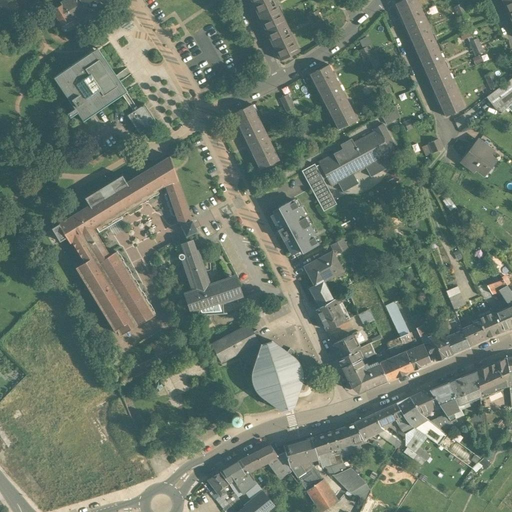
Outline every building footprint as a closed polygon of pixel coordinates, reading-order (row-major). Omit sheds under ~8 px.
[(62,0),(60,1),(61,4),(52,10),(62,26),(70,21),(71,21),(88,10),(83,3),(87,0),(62,0)] [(298,52),(273,0),(250,0),(280,61),(298,52)] [(415,0),(407,0),(395,5),(420,60),(438,51),(415,0)] [(511,0),(506,0),(502,2),(511,22),(511,0)] [(468,19),(462,5),(454,8),(460,22),(468,19)] [(323,24),(317,11),(309,15),(315,29),(323,24)] [(484,53),(477,39),(469,43),(475,56),(484,53)] [(139,132),(155,121),(143,104),(137,108),(117,78),(97,48),(53,77),(67,98),(67,99),(73,108),(66,113),(69,118),(77,113),(83,121),(122,94),(133,111),(127,115),(139,132)] [(374,62),(367,48),(359,52),(366,66),(374,62)] [(464,108),(438,51),(420,60),(445,117),(464,108)] [(342,94),(328,67),(310,75),(324,103),(342,94)] [(492,73),(484,77),(490,90),(499,87),(492,73)] [(511,78),(485,98),(494,110),(501,113),(507,108),(508,108),(511,103),(511,78)] [(387,88),(379,91),(382,98),(390,94),(387,88)] [(342,94),(324,103),(338,131),(356,122),(342,94)] [(288,96),(279,100),(286,114),(294,110),(288,96)] [(251,105),(233,114),(246,142),(265,133),(251,105)] [(396,106),(380,111),(384,122),(400,117),(396,106)] [(463,115),(453,120),(458,130),(468,125),(463,115)] [(409,122),(403,125),(406,133),(412,130),(409,122)] [(314,164),(301,171),(323,212),(336,205),(322,180),(326,178),(330,185),(385,154),(387,157),(398,150),(382,124),(372,130),(373,132),(318,164),(321,169),(318,171),(314,164)] [(304,131),(296,134),(302,148),(310,144),(304,131)] [(265,133),(246,142),(260,170),(278,162),(265,133)] [(438,140),(428,144),(432,154),(442,149),(438,140)] [(479,140),(463,161),(473,169),(476,165),(483,171),(492,159),(488,155),(492,151),(479,140)] [(191,221),(169,157),(58,225),(69,243),(71,243),(83,262),(77,266),(119,337),(153,316),(114,253),(109,255),(94,229),(96,228),(99,233),(107,228),(123,219),(119,214),(166,186),(168,192),(166,193),(164,196),(166,201),(168,202),(167,204),(168,209),(170,210),(169,212),(171,216),(173,217),(176,217),(179,224),(181,224),(182,226),(191,221)] [(280,211),(271,216),(291,254),(300,250),(302,253),(317,244),(313,236),(314,236),(299,208),(297,209),(293,201),(278,209),(280,211)] [(509,217),(502,213),(496,222),(502,227),(509,217)] [(191,221),(182,226),(181,226),(183,231),(186,237),(196,232),(194,226),(191,221)] [(341,240),(331,245),(334,251),(336,255),(346,249),(341,240)] [(192,241),(181,245),(184,255),(182,254),(181,254),(179,255),(178,256),(178,257),(179,259),(180,260),(181,260),(185,271),(187,274),(202,269),(192,241)] [(427,247),(419,251),(422,256),(429,253),(427,247)] [(334,251),(304,268),(313,286),(314,286),(322,282),(341,272),(333,256),(336,255),(334,251)] [(208,286),(202,269),(187,274),(193,291),(184,294),(191,314),(200,310),(202,316),(213,315),(212,312),(221,312),(218,304),(241,296),(234,277),(208,286)] [(332,300),(322,282),(314,286),(313,286),(308,289),(318,308),(332,300)] [(456,287),(445,292),(453,309),(464,305),(456,287)] [(332,300),(318,308),(315,310),(326,331),(349,319),(346,313),(341,316),(333,299),(332,300)] [(17,323),(38,368),(75,351),(54,306),(17,323)] [(511,306),(493,315),(501,333),(511,327),(511,306)] [(368,310),(357,315),(363,326),(373,321),(368,310)] [(492,313),(478,319),(479,323),(486,339),(501,333),(493,315),(492,313)] [(425,334),(421,324),(418,325),(417,323),(413,324),(419,336),(425,334)] [(479,323),(462,330),(469,347),(486,339),(479,323)] [(249,324),(210,344),(214,351),(212,352),(214,356),(216,355),(220,363),(239,354),(259,343),(255,336),(259,333),(257,330),(253,332),(249,324)] [(462,330),(450,335),(447,328),(442,330),(443,332),(452,354),(469,347),(462,330)] [(443,332),(436,335),(436,334),(427,337),(429,342),(425,343),(431,357),(433,356),(435,361),(452,354),(443,332)] [(352,334),(332,344),(339,359),(357,350),(359,349),(352,334)] [(408,334),(399,337),(401,344),(406,342),(411,340),(411,338),(410,339),(408,334)] [(399,337),(377,346),(379,352),(389,349),(392,358),(405,353),(401,344),(399,337)] [(286,352),(271,341),(270,342),(262,345),(259,344),(259,343),(239,354),(240,356),(242,359),(244,361),(246,363),(249,364),(253,366),(251,375),(252,385),(257,393),(264,399),(262,402),(265,404),(267,401),(282,412),(283,411),(292,408),(299,390),(303,391),(305,385),(301,384),(302,376),(300,369),(297,362),(292,356),(296,350),(291,347),(286,352)] [(423,346),(410,351),(406,342),(401,344),(405,353),(412,371),(430,363),(423,346)] [(365,369),(357,350),(339,359),(354,387),(359,389),(386,382),(379,363),(365,369)] [(392,358),(379,363),(387,382),(412,371),(405,353),(392,358)] [(505,358),(476,372),(479,396),(479,399),(508,385),(508,381),(507,368),(505,358)] [(83,369),(54,383),(75,429),(94,420),(91,413),(100,409),(95,399),(86,403),(74,377),(85,372),(83,369)] [(476,372),(447,383),(456,405),(479,396),(476,372)] [(150,384),(154,394),(163,390),(160,381),(150,384)] [(447,383),(429,391),(439,407),(444,415),(450,423),(452,426),(456,422),(455,419),(453,414),(459,411),(456,405),(447,383)] [(429,391),(428,389),(411,397),(420,414),(421,415),(439,407),(429,391)] [(37,395),(6,427),(21,441),(51,409),(37,395)] [(421,415),(420,414),(411,397),(407,399),(407,398),(397,402),(397,403),(396,404),(403,419),(409,425),(437,445),(446,435),(440,430),(430,422),(421,415)] [(396,404),(373,414),(379,427),(394,419),(400,430),(409,425),(403,419),(396,404)] [(240,422),(241,419),(240,416),(238,414),(235,413),(232,414),(230,416),(229,419),(230,422),(232,424),(235,424),(238,424),(240,422)] [(371,414),(362,419),(362,420),(354,423),(363,440),(376,434),(378,433),(383,430),(379,427),(373,414),(371,415),(371,414)] [(444,415),(430,422),(440,430),(450,423),(444,415)] [(94,420),(75,429),(85,451),(115,438),(113,434),(103,439),(94,420)] [(354,423),(341,429),(331,432),(337,449),(338,448),(340,456),(360,450),(357,442),(363,441),(363,440),(354,423)] [(390,436),(383,430),(378,433),(379,436),(386,441),(390,436)] [(331,432),(310,438),(317,459),(319,465),(320,465),(321,467),(324,467),(325,469),(326,468),(329,476),(331,475),(335,475),(346,470),(342,463),(340,456),(338,448),(337,449),(331,432)] [(310,438),(283,446),(285,452),(289,467),(296,477),(312,467),(312,466),(309,461),(317,459),(310,438)] [(270,446),(246,457),(254,468),(268,461),(277,456),(270,446)] [(285,452),(277,456),(268,461),(279,476),(287,469),(289,467),(285,452)] [(121,454),(75,468),(85,498),(135,482),(131,468),(118,472),(114,459),(122,456),(121,454)] [(247,472),(254,468),(246,457),(239,461),(242,465),(247,472)] [(239,461),(225,469),(234,480),(240,477),(248,473),(242,465),(239,461)] [(312,467),(296,477),(304,488),(319,511),(321,511),(337,502),(323,480),(322,481),(316,472),(312,466),(312,467)] [(346,470),(335,475),(331,475),(350,493),(365,484),(350,468),(346,470)] [(225,469),(219,472),(229,485),(234,480),(225,469)] [(219,472),(207,480),(221,497),(225,493),(222,489),(229,485),(219,472)] [(257,484),(248,473),(240,477),(249,490),(257,484)] [(234,480),(229,485),(235,494),(238,498),(249,490),(240,477),(234,480)] [(263,492),(244,507),(237,511),(267,511),(269,511),(275,506),(263,492)] [(359,511),(374,511),(379,503),(367,497),(359,511)] [(235,500),(229,505),(234,511),(237,511),(244,507),(238,498),(235,500)]
